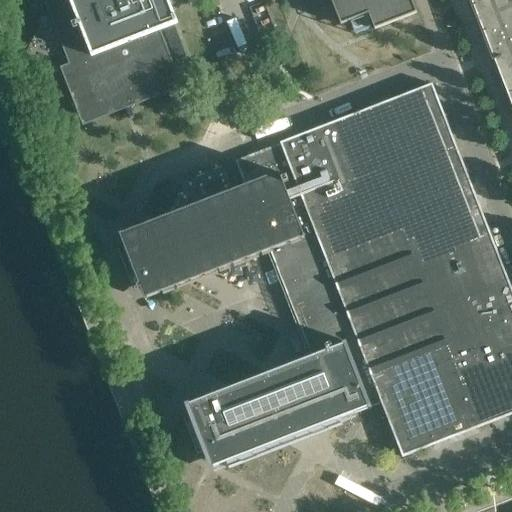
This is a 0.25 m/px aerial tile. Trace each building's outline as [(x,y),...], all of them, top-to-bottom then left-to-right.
[(182,87),(160,31),(178,25),(168,0),(44,0),(52,19),(59,16),(83,77),(75,79),(92,122),(182,87)] [(417,14),(411,0),(330,0),(340,26),(365,16),(368,15),(374,30),(417,14)] [(511,106),(511,0),(470,0),(489,46),(511,106)] [(511,292),(431,86),(238,161),(247,186),(118,235),(142,298),(144,303),(272,255),(271,250),(272,249),(310,356),(186,405),(211,470),(340,420),(366,410),(382,405),(403,457),(418,451),(422,459),(466,442),(463,433),(508,416),(511,425),(511,424),(511,292)] [(371,510),(375,501),(354,491),(350,500),(371,510)]
